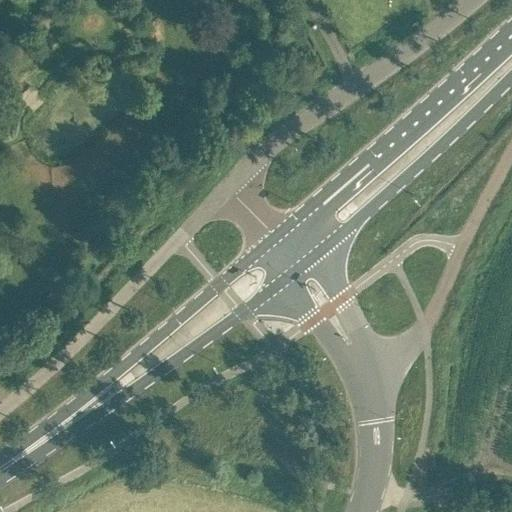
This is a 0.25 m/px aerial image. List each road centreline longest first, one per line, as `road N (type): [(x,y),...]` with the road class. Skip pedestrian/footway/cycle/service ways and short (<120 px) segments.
road 1 (unclassified): [(0,412),(53,371),(227,186)]
road 2 (primary): [(280,241),(218,285),(45,443)]
road 3 (primary): [(511,34),(280,241)]
road 4 (primary): [(45,443),(299,266)]
road 5 (unclassified): [(227,186),(278,138),(469,0)]
road 6 (primary): [(299,266),(511,77)]
road 7 (unclassified): [(365,373),(425,327),(511,152)]
road 8 (secondary): [(365,373),(299,266)]
road 9 (secondary): [(367,494),(376,463),(365,373)]
